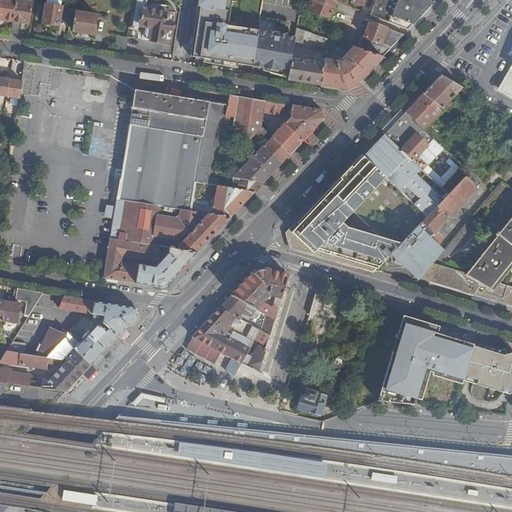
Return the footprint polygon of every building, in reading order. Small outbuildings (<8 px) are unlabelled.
[(0,0),(0,18),(13,21),(16,0),(0,0)] [(13,21),(11,34),(18,35),(20,22),(28,23),(31,3),(16,0),(13,21)] [(62,7),(62,0),(45,0),(41,22),(58,25),(59,19),(65,19),(67,8),(62,7)] [(253,66),(259,31),(229,26),(232,0),(198,0),(191,58),(253,66)] [(337,2),(332,0),(314,0),(310,11),(330,19),(337,2)] [(424,13),(435,1),(433,0),(376,0),(371,15),(408,29),(424,13)] [(170,28),(173,29),(175,21),(167,19),(170,5),(149,1),(148,7),(133,4),(129,28),(144,30),(143,36),(165,40),(166,31),(169,32),(170,28)] [(93,34),(96,15),(76,12),(74,30),(93,34)] [(290,22),(284,21),(261,17),(259,31),(267,33),(267,31),(283,34),(288,35),(290,22)] [(394,45),(404,34),(368,20),(360,49),(383,56),(394,45)] [(311,49),(326,52),(329,38),(297,28),(294,44),(311,47),(311,49)] [(253,66),(289,72),(291,62),(292,59),(293,49),(294,44),(295,37),(287,36),(288,35),(283,34),(267,31),(267,33),(259,31),(253,66)] [(113,51),(125,53),(127,38),(116,36),(113,51)] [(365,75),(383,56),(360,49),(355,47),(340,63),(325,60),(324,64),(320,85),(346,89),(355,86),(365,75)] [(288,80),(320,85),(324,64),(292,59),(291,62),(289,72),(288,80)] [(511,64),(496,91),(511,100),(511,64)] [(22,81),(24,67),(17,66),(14,80),(22,81)] [(463,88),(441,76),(432,85),(423,95),(443,109),(463,88)] [(0,95),(7,97),(10,79),(0,77),(0,95)] [(7,97),(19,99),(22,81),(14,80),(10,79),(7,97)] [(197,172),(209,102),(135,89),(117,199),(110,239),(160,247),(170,249),(196,253),(209,240),(214,235),(231,217),(212,213),(208,215),(190,212),(195,183),(197,172)] [(209,102),(197,172),(213,173),(224,123),(230,94),(211,91),(209,102)] [(230,94),(224,123),(252,141),(255,138),(254,136),(262,128),(264,112),(267,100),(230,94)] [(443,109),(423,95),(415,103),(406,113),(432,137),(436,132),(429,124),(443,109)] [(285,103),(267,100),(264,112),(281,115),(284,112),(285,103)] [(285,123),(303,141),(317,127),(325,118),(322,109),(293,104),(291,117),(285,123)] [(432,137),(406,113),(396,124),(385,135),(411,158),(432,137)] [(271,137),(291,155),(298,147),(303,141),(285,123),(271,137)] [(255,138),(260,142),(268,134),(262,128),(254,136),(255,138)] [(100,146),(101,129),(91,129),(90,155),(97,155),(97,146),(100,146)] [(411,158),(385,135),(376,145),(365,156),(428,216),(449,194),(411,158)] [(264,145),(282,163),(286,159),(291,155),(271,137),(264,145)] [(234,177),(264,182),(273,173),(282,163),(264,145),(234,177)] [(428,216),(365,156),(335,188),(333,190),(328,195),(292,233),(295,246),(375,270),(392,253),(428,216)] [(449,194),(428,216),(392,253),(421,279),(433,264),(442,253),(438,249),(446,241),(438,235),(436,237),(433,235),(483,181),(474,173),(472,170),(470,172),(449,194)] [(195,183),(254,193),(260,187),(264,182),(234,177),(213,173),(197,172),(195,183)] [(212,213),(231,217),(243,205),(254,193),(195,183),(190,212),(208,215),(212,213)] [(110,218),(112,206),(106,205),(104,217),(110,218)] [(443,267),(431,282),(511,306),(511,287),(495,283),(511,261),(511,218),(467,274),(443,267)] [(158,287),(166,285),(180,270),(196,253),(170,249),(170,253),(157,268),(142,265),(143,260),(157,262),(160,247),(110,239),(104,278),(158,287)] [(433,264),(421,279),(431,282),(443,267),(433,264)] [(282,299),(289,277),(265,269),(253,273),(245,282),(231,297),(253,308),(265,315),(268,316),(273,307),(262,301),(269,294),(278,297),(282,299)] [(29,316),(43,293),(17,289),(15,300),(26,302),(25,315),(29,316)] [(127,329),(140,315),(136,309),(64,296),(59,308),(68,309),(104,315),(104,320),(90,333),(89,332),(78,343),(74,347),(92,365),(105,351),(127,329)] [(226,302),(219,309),(244,322),(245,323),(253,308),(231,297),(226,302)] [(268,316),(276,321),(282,299),(278,297),(273,307),(268,316)] [(20,304),(5,302),(1,320),(17,323),(20,304)] [(68,309),(59,308),(55,318),(63,321),(68,309)] [(191,338),(241,363),(251,341),(246,338),(246,335),(239,332),(242,326),(244,322),(219,309),(212,316),(199,329),(191,338)] [(260,331),(271,337),(276,321),(268,316),(265,315),(260,331)] [(63,321),(55,318),(51,328),(59,332),(63,321)] [(465,382),(476,346),(425,330),(426,325),(406,319),(403,327),(381,396),(413,406),(417,406),(419,399),(417,399),(426,371),(464,383),(465,382)] [(255,333),(257,329),(245,323),(244,322),(242,326),(255,333)] [(66,356),(74,347),(78,343),(64,329),(59,332),(51,328),(40,355),(63,359),(66,356)] [(241,363),(260,373),(271,337),(260,331),(257,329),(255,333),(251,341),(241,363)] [(56,366),(63,359),(40,355),(25,354),(26,343),(13,342),(2,360),(2,362),(20,365),(20,364),(46,367),(48,365),(56,366)] [(497,352),(476,346),(465,382),(511,395),(511,356),(509,355),(507,351),(497,352)] [(83,375),(92,365),(74,347),(66,356),(70,359),(50,381),(48,379),(44,379),(43,382),(31,381),(31,376),(21,375),(20,373),(13,372),(10,384),(67,392),(80,378),(83,375)] [(0,382),(7,384),(9,372),(9,369),(0,367),(0,382)] [(6,389),(58,401),(67,392),(10,384),(7,384),(6,389)] [(327,398),(315,394),(314,395),(307,393),(304,400),(301,399),(300,401),(298,401),(296,407),(298,408),(297,411),(308,414),(308,415),(320,419),(327,398)] [(317,437),(273,434),(242,431),(213,429),(184,426),(176,425),(161,423),(116,418),(109,426),(111,427),(99,440),(97,439),(92,445),(95,447),(95,449),(212,466),(216,467),(210,511),(209,511),(228,511),(231,493),(239,494),(240,486),(232,485),(235,470),(239,471),(298,479),(298,474),(299,468),(299,466),(300,457),(310,459),(311,448),(361,454),(434,467),(466,471),(497,476),(511,477),(511,454),(500,453),(437,448),(376,443),(359,442),(317,437)] [(61,498),(78,501),(79,492),(63,489),(61,498)]
